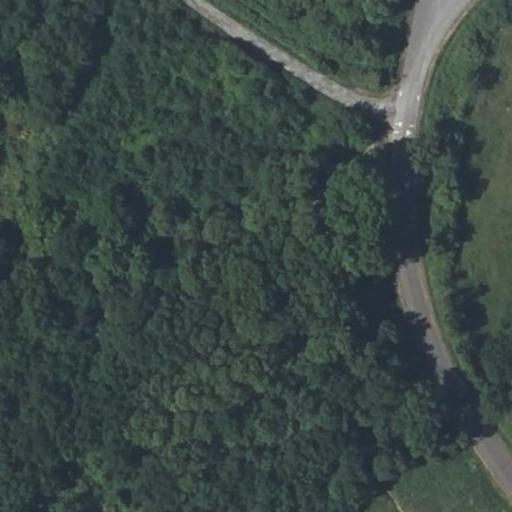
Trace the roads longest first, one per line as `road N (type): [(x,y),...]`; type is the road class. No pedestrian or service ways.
road 1 (residential): [(511,472),(454,394),(412,277),(404,139),(429,0)]
road 2 (track): [(404,139),(193,0)]
